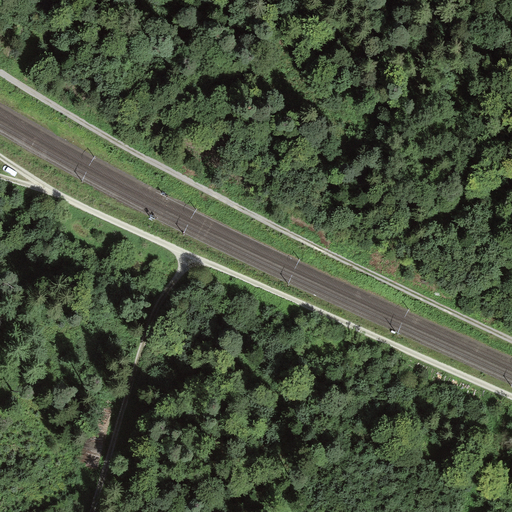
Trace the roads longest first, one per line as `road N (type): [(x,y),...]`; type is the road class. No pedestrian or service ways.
road 1 (track): [(511,341),(263,225),(66,121),(0,74)]
road 2 (track): [(189,260),(511,396)]
road 3 (track): [(91,511),(155,312),(189,260)]
road 4 (track): [(0,158),(58,197),(189,260)]
